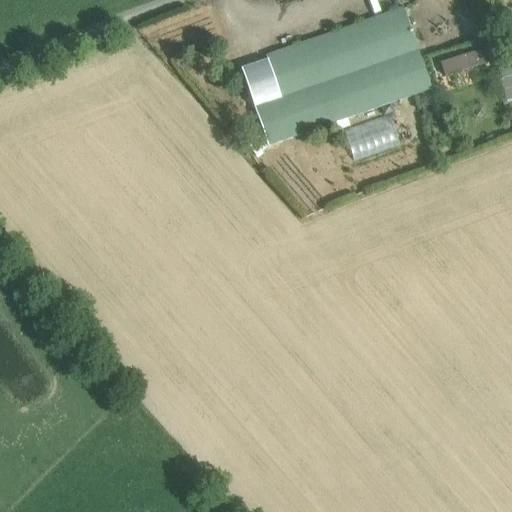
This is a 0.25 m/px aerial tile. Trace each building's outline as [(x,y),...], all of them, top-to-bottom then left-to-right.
[(405,14),(314,46),(340,123),(431,91),(405,14)] [(271,147),(340,123),(314,46),(244,72),(271,147)] [(448,76),(492,62),(487,49),(443,63),(448,76)] [(511,66),(498,69),(503,100),(511,98),(511,66)] [(345,132),(355,161),(401,146),(390,116),(345,132)] [(357,170),(364,189),(419,167),(412,149),(357,170)]
